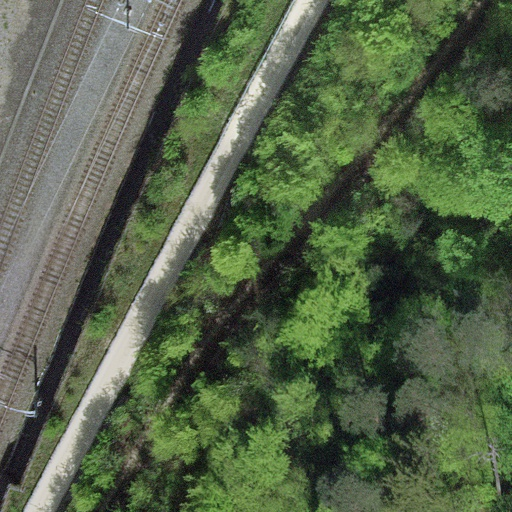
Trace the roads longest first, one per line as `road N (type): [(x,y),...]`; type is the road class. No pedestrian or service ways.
road 1 (track): [(482,0),(269,258),(105,511)]
road 2 (unclassified): [(47,511),(323,0)]
